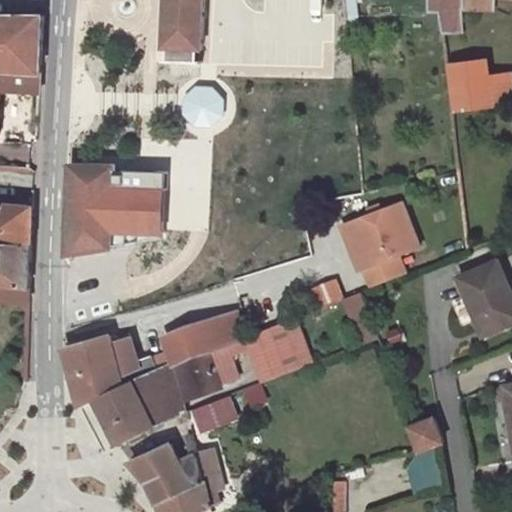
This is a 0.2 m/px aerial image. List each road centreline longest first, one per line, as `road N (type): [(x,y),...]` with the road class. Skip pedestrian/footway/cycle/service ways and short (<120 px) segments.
road 1 (unclassified): [(50,291),(98,290),(186,271),(206,258),(219,202),(223,0)]
road 2 (residential): [(69,0),(50,291)]
road 3 (residential): [(50,291),(51,510)]
